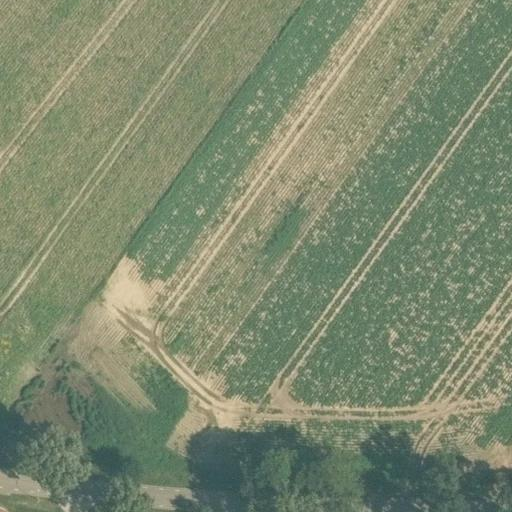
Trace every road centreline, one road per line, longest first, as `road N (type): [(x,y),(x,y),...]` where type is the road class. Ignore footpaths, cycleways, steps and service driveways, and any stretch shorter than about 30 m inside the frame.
road 1 (secondary): [(302,508),(0,479)]
road 2 (secondary): [(511,511),(302,508)]
